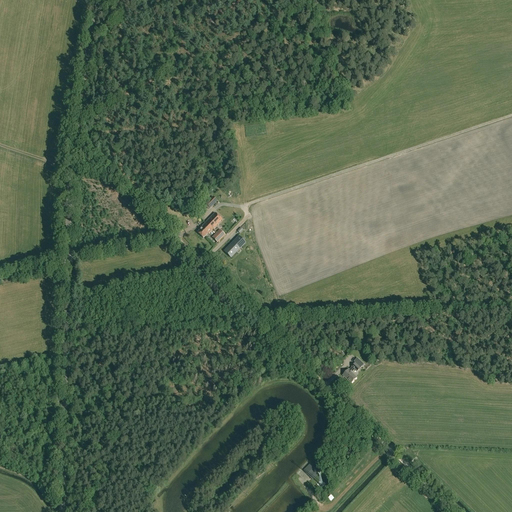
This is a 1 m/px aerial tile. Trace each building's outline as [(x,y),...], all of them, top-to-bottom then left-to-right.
[(205,204),(210,208),(217,201),(212,196),(205,204)] [(197,233),(203,238),(208,233),(208,234),(222,220),(215,213),(201,227),(202,228),(197,233)] [(212,238),(217,243),(225,235),(219,230),(212,238)] [(234,242),(225,252),(231,258),(240,248),(234,242)] [(349,370),(343,376),(351,384),(357,378),(352,373),(355,370),(357,372),(360,368),(364,364),(359,360),(355,364),(355,363),(352,367),(352,368),(350,371),(349,370)] [(304,471),(309,475),(315,468),(311,464),(304,471)]
